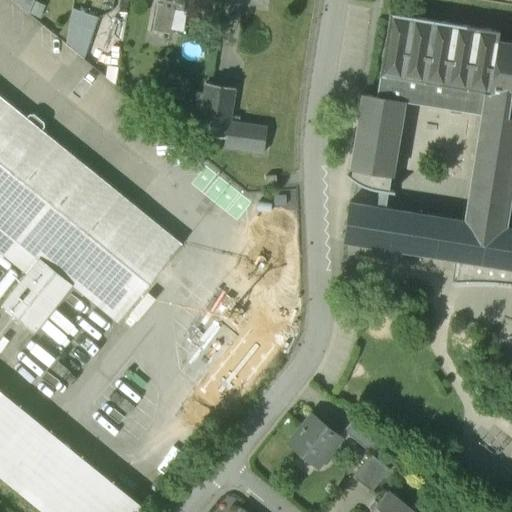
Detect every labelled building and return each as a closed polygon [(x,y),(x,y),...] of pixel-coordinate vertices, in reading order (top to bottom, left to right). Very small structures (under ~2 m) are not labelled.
[(34,0),(9,0),(28,15),(34,0)] [(163,0),(163,7),(177,10),(181,11),(183,0),(163,0)] [(163,7),(157,6),(152,36),(172,39),(177,10),(163,7)] [(98,19),(72,10),(66,45),(84,60),(98,19)] [(498,32),(388,15),(375,98),(375,99),(403,103),(480,115),(484,94),(488,95),(497,43),(498,32)] [(511,45),(497,43),(488,95),(484,94),(480,115),(463,222),(506,229),(511,190),(511,45)] [(122,69),(96,68),(118,88),(122,69)] [(235,89),(205,84),(203,96),(199,121),(197,135),(210,138),(209,139),(213,140),(213,138),(225,140),(223,149),(262,155),(267,129),(237,124),(238,119),(230,117),(235,89)] [(199,121),(203,96),(187,93),(183,118),(199,121)] [(403,103),(375,99),(375,98),(361,96),(349,172),(351,172),(350,179),(347,177),(346,178),(353,183),(357,186),(362,188),(368,191),(378,193),(375,208),(384,210),(386,194),(390,195),(390,193),(387,192),(389,178),(391,179),(403,103)] [(134,209),(0,100),(0,254),(27,276),(39,261),(70,287),(134,209)] [(275,178),(264,178),(265,192),(276,192),(275,178)] [(375,208),(348,204),(342,244),(458,263),(511,271),(511,230),(506,229),(463,222),(384,210),(375,208)] [(134,209),(70,287),(117,325),(169,261),(165,234),(134,209)] [(27,276),(1,308),(32,333),(70,287),(39,261),(27,276)] [(511,271),(458,263),(455,284),(452,284),(453,286),(462,284),(471,283),(482,284),(488,286),(499,285),(511,286),(511,271)] [(241,343),(201,393),(224,411),(264,361),(241,343)] [(139,511),(141,510),(0,395),(0,478),(41,511),(139,511)] [(339,438),(311,416),(289,444),(317,466),(339,438)] [(381,441),(353,419),(343,431),(371,454),(381,441)] [(370,456),(352,477),(370,492),(388,470),(370,456)] [(407,511),(385,493),(370,511),(407,511)]
